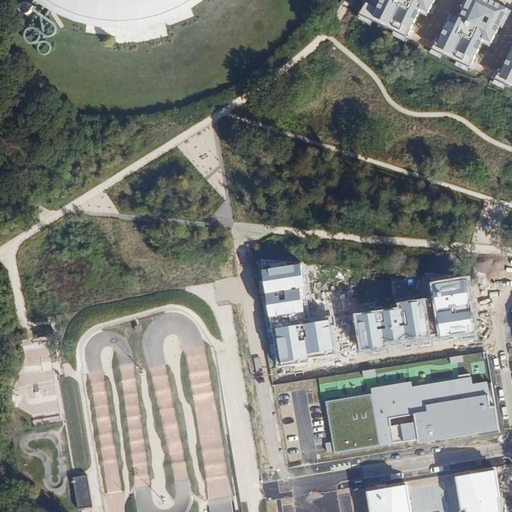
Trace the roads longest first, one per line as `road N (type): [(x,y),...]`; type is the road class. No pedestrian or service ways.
road 1 (residential): [(511,451),(264,489)]
road 2 (residential): [(511,405),(498,315),(511,289)]
